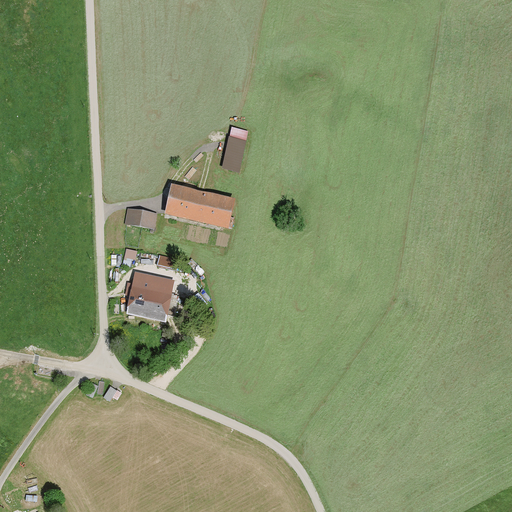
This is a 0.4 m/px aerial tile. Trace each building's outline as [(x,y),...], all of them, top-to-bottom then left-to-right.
[(247,134),(234,131),(225,169),(238,172),(247,134)] [(196,194),(174,189),(168,214),(226,228),(232,203),(203,196),(206,185),(198,183),(196,194)] [(155,215),(129,211),(127,225),(153,229),(155,215)] [(137,252),(127,250),(123,266),(130,268),(132,259),(135,260),(137,252)] [(171,285),(136,278),(134,288),(130,287),(129,291),(133,292),(129,314),(165,321),(166,315),(175,317),(179,297),(174,296),(176,289),(171,288),(171,285)] [(98,387),(92,384),(87,395),(93,398),(98,387)] [(120,394),(111,388),(104,398),(110,402),(113,397),(117,399),(120,394)]
